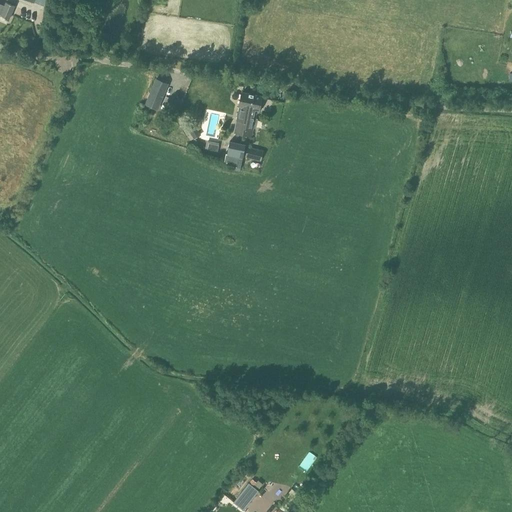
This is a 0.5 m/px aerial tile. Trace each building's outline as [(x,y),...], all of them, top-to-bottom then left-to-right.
[(0,12),(2,13),(1,16),(9,19),(15,6),(6,3),(5,6),(0,4),(0,12)] [(146,104),(157,109),(168,84),(156,79),(146,104)] [(238,107),(240,108),(235,134),(243,136),(248,112),(250,113),(253,95),(241,92),(238,107)] [(259,112),(262,96),(253,95),(250,113),(248,112),(243,136),(251,137),(253,128),(256,129),(257,119),(255,119),(256,113),(259,113),(259,112)] [(189,130),(194,138),(200,135),(194,126),(189,130)] [(229,141),(227,155),(243,158),(245,144),(229,141)] [(217,151),(219,145),(209,143),(207,149),(217,151)] [(248,147),(245,157),(261,161),(264,151),(248,147)] [(241,168),(243,158),(227,155),(225,164),(241,168)] [(253,486),(249,483),(233,503),(244,511),(260,492),(253,486)]
